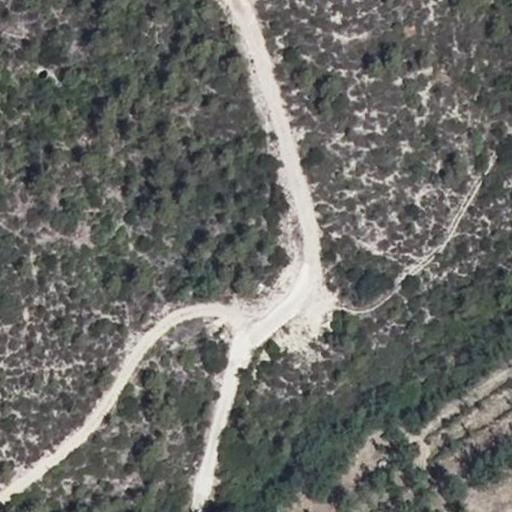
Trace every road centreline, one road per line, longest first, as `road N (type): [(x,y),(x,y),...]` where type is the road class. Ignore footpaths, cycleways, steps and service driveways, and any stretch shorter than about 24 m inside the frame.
road 1 (track): [(235,0),(258,46),(295,176),(315,286),(241,342),(202,511)]
road 2 (track): [(241,342),(227,310),(203,306),(171,316),(148,336),(94,425),(0,498)]
